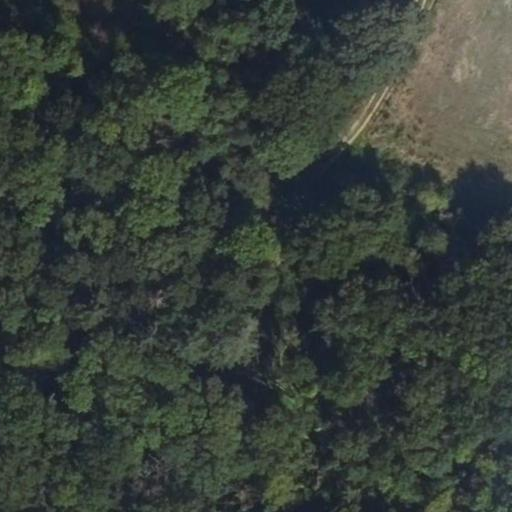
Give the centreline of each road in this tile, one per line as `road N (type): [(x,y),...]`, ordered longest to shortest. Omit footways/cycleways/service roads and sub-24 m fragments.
road 1 (track): [(417,0),(389,76),(294,222),(271,272),(204,511)]
road 2 (track): [(271,272),(101,250),(0,251)]
